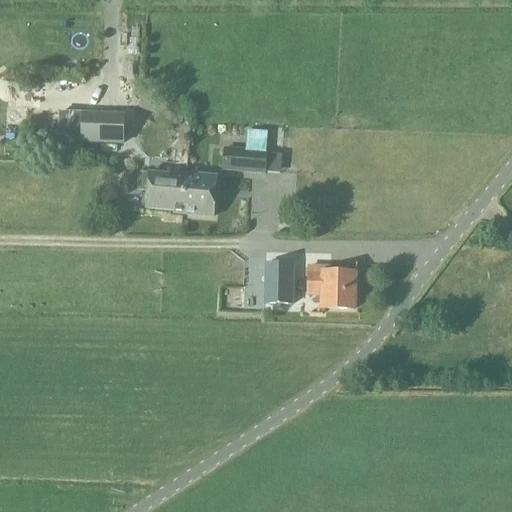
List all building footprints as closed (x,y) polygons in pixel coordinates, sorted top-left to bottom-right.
[(125,146),(126,115),(60,113),(58,153),(82,153),(83,144),(125,146)] [(35,139),(35,149),(54,149),(53,138),(35,139)] [(223,172),(266,176),(266,173),(281,175),(282,156),(267,155),(268,143),(241,140),(240,151),(225,150),(223,172)] [(140,192),(148,193),(147,210),(175,213),(175,216),(214,219),(217,178),(186,176),(186,178),(150,175),(141,174),(139,176),(138,190),(140,192)] [(237,259),(237,277),(254,277),(254,259),(237,259)] [(281,266),(266,266),(265,306),(292,306),(293,286),(281,286),(281,266)] [(307,297),(324,297),(324,308),(354,309),(355,277),(331,277),(331,268),(308,268),(307,297)]
